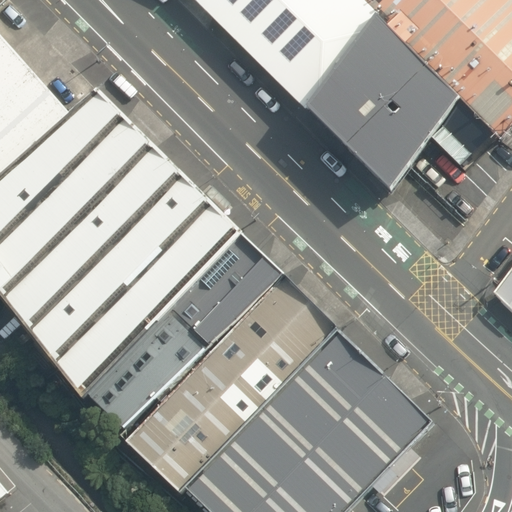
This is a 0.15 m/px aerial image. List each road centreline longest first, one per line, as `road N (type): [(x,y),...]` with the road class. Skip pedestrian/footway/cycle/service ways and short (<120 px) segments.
road 1 (secondary): [(106,0),(432,317)]
road 2 (residential): [(511,214),(432,317)]
road 3 (primary): [(494,511),(508,448),(507,383)]
